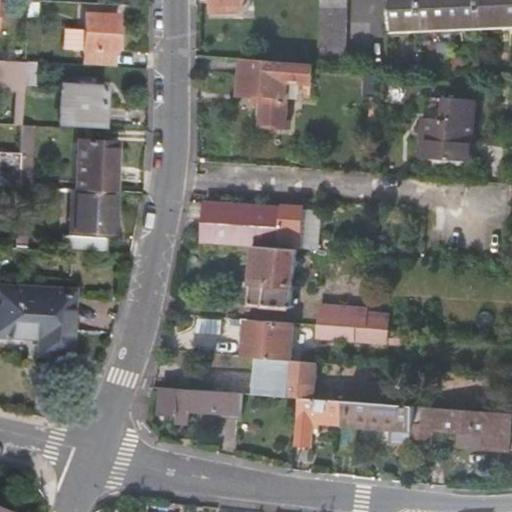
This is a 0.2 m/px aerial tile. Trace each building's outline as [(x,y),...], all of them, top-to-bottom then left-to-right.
[(214,0),(214,14),(227,14),(242,15),(250,15),(250,0),(214,0)] [(320,0),(319,67),(344,69),(345,0),(320,0)] [(511,0),(391,0),(393,35),(396,36),(397,40),(412,39),(412,35),(435,35),(435,38),(467,37),(467,33),(491,32),(491,36),(511,35),(511,0)] [(113,24),(80,23),(80,36),(61,35),(60,56),(78,57),(77,76),(110,78),(111,60),(112,60),(113,24)] [(259,62),(260,49),(247,48),(246,61),(259,62)] [(312,66),(259,62),(246,61),(241,61),(239,97),(251,98),(263,99),(263,105),(261,127),(284,129),(287,83),(311,84),(312,66)] [(0,81),(16,82),(16,72),(15,72),(0,70),(0,81)] [(27,73),(16,72),(16,82),(15,95),(26,95),(27,73)] [(15,95),(16,82),(0,81),(0,96),(15,97),(15,95)] [(52,133),(94,135),(96,95),(54,93),(52,133)] [(423,159),(467,162),(470,121),(472,98),(439,96),(438,118),(420,117),(419,132),(425,133),(423,159)] [(26,131),(13,131),(11,167),(10,193),(23,193),(26,131)] [(68,196),(107,198),(109,148),(70,146),(68,196)] [(0,192),(10,193),(11,167),(0,166),(0,192)] [(53,256),(98,258),(99,242),(106,243),(109,198),(107,198),(68,196),(62,196),(60,240),(54,240),(53,256)] [(200,245),(253,248),(293,252),(315,253),(317,212),(204,205),(200,245)] [(293,252),(253,248),(248,306),(288,310),(293,252)] [(68,353),(72,292),(0,288),(0,333),(27,335),(28,331),(40,332),(40,336),(39,352),(68,353)] [(318,327),(357,331),(368,331),(369,317),(347,315),(347,311),(302,307),(299,310),(298,326),(318,327)] [(290,362),(294,362),(297,326),(247,321),(244,358),(260,360),(290,362)] [(357,331),(318,327),(317,339),(356,342),(357,331)] [(257,397),(287,399),(290,362),(260,360),(257,397)] [(243,396),(164,390),(162,418),(179,420),(179,424),(191,426),(192,413),(219,415),(218,419),(240,422),(243,396)] [(301,400),(296,447),(310,448),(312,430),(313,423),(321,424),(343,425),(345,404),(301,400)] [(412,409),(345,404),(343,425),(339,458),(354,459),(357,429),(391,431),(391,429),(410,431),(412,409)] [(412,409),(410,431),(409,443),(429,445),(430,433),(458,436),(473,437),(472,449),(507,452),(510,416),(412,409)] [(458,447),(472,449),(473,437),(458,436),(458,447)]
